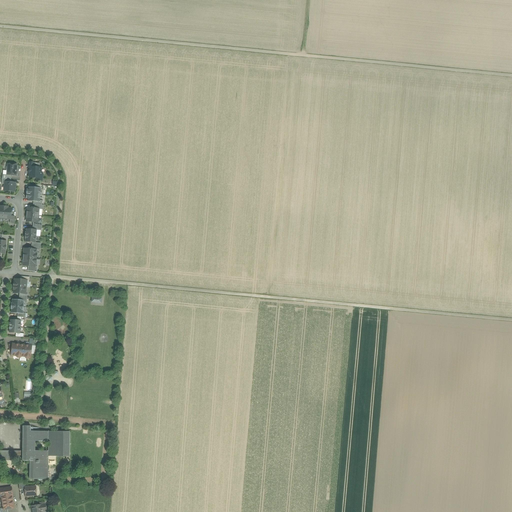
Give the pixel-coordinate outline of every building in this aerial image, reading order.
[(7,175),(16,176),(17,165),(8,164),(8,166),(7,167),(7,171),(8,172),(7,175)] [(39,168),(30,167),(30,178),(38,178),(38,180),(42,181),(42,175),(41,174),(41,168),(39,168)] [(11,183),(5,182),(5,184),(4,191),(15,192),(15,183),(11,183)] [(41,188),(40,195),(44,196),(44,186),(35,185),(35,188),(41,188)] [(40,195),(27,194),(26,199),(28,199),(28,201),(33,202),(40,202),(40,200),(40,195)] [(12,209),(8,208),(8,207),(4,207),(3,219),(10,219),(11,219),(11,216),(12,209)] [(31,249),(24,249),(24,255),(23,258),(36,259),(37,254),(36,254),(36,250),(31,249)] [(36,259),(23,258),(23,262),(23,266),(35,267),(35,264),(36,264),(36,259)] [(20,280),(15,279),(14,283),(13,286),(26,287),(27,282),(27,280),(20,280)] [(26,287),(13,286),(13,289),(14,289),(13,293),(14,293),(19,294),(25,294),(26,294),(26,287)] [(21,356),(22,345),(12,344),(12,345),(11,355),(16,356),(18,358),(20,358),(21,357),(21,356)] [(22,345),(21,356),(25,357),(26,358),(29,359),(30,358),(30,357),(31,357),(31,354),(32,346),(30,346),(22,345)] [(31,426),(23,426),(23,451),(23,456),(23,461),(30,461),(30,479),(48,480),(48,456),(48,451),(35,451),(35,441),(48,441),(48,431),(31,431),(31,426)] [(70,432),(48,431),(48,441),(49,441),(48,451),(48,456),(69,456),(70,432)] [(3,497),(15,496),(14,488),(2,489),(3,497)] [(38,488),(27,489),(28,498),(39,497),(38,490),(38,488)] [(15,496),(3,497),(5,510),(16,508),(15,496)]
